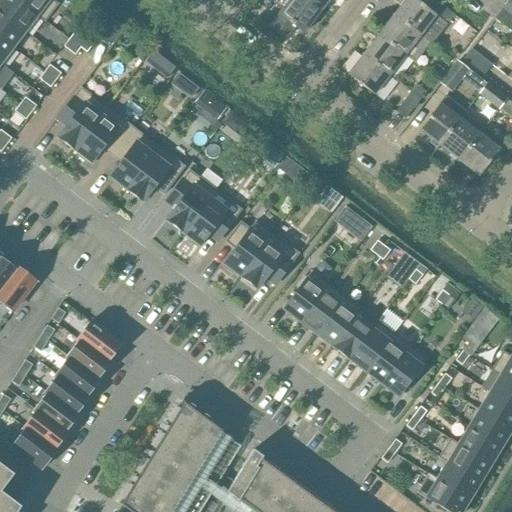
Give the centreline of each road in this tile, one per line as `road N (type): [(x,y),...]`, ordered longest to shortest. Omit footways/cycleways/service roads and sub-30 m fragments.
road 1 (residential): [(0,186),(16,165),(369,432),(332,481)]
road 2 (unclassified): [(480,228),(296,86)]
road 3 (residential): [(156,347),(332,481)]
road 4 (residential): [(0,229),(156,347)]
road 5 (residential): [(156,347),(51,511)]
road 6 (unclassified): [(296,86),(184,0)]
